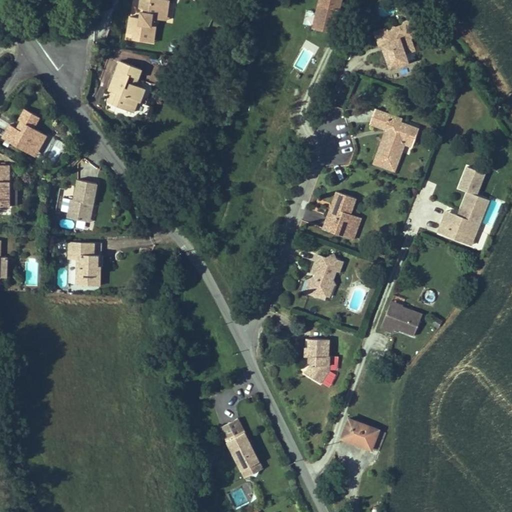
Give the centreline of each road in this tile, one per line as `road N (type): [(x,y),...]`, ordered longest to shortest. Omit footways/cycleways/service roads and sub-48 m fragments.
road 1 (residential): [(65,85),(124,177),(197,260),(245,349)]
road 2 (residential): [(321,127),(245,349)]
road 3 (residential): [(245,349),(321,511)]
